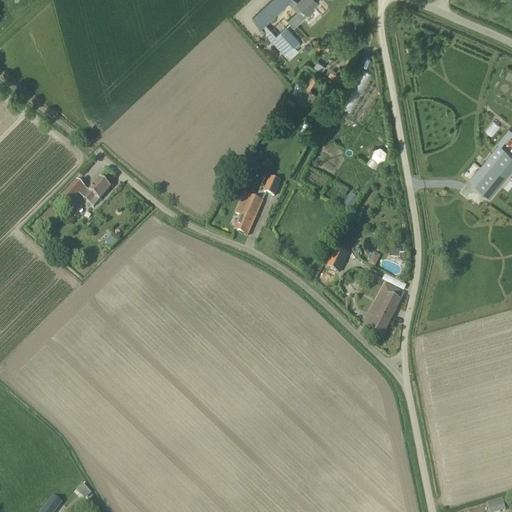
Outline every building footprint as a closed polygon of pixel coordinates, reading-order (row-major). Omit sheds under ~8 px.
[(272,0),(253,18),(261,28),(291,0),(272,0)] [(303,19),(308,14),(315,8),(312,6),(318,1),(317,0),(300,0),(298,2),(301,6),(296,12),(303,19)] [(280,32),(276,36),(272,40),(271,41),(285,55),(287,53),(295,45),(299,41),(286,27),(284,28),(281,25),(277,29),(280,32)] [(333,69),(328,76),(340,84),(345,77),(333,69)] [(364,70),(343,108),(350,112),(371,74),(364,70)] [(305,104),(308,99),(312,92),(304,88),(298,99),(305,104)] [(493,121),(485,130),(492,137),(500,127),(493,121)] [(488,198),(511,168),(511,156),(499,146),(470,182),(488,198)] [(372,158),(378,163),(385,161),(387,153),(381,148),(373,150),(372,158)] [(270,178),(264,191),(273,196),(275,192),(277,193),(281,183),(270,178)] [(99,200),(110,188),(100,179),(90,191),(90,192),(87,190),(82,196),(90,203),(94,206),(99,200)] [(74,201),(85,189),(78,182),(66,194),(74,201)] [(247,236),(262,203),(245,195),(237,211),(243,214),(235,231),(247,236)] [(351,214),(355,206),(347,201),(342,209),(351,214)] [(78,221),(86,212),(74,202),(66,211),(78,221)] [(46,209),(42,213),(52,221),(56,216),(46,209)] [(111,236),(105,242),(109,247),(116,242),(111,236)] [(338,273),(348,254),(338,249),(329,267),(338,273)] [(382,338),(404,294),(385,285),(370,315),(368,318),(363,327),(370,330),(382,338)] [(489,511),(500,511),(506,510),(505,507),(509,506),(506,497),(487,503),(489,511)]
